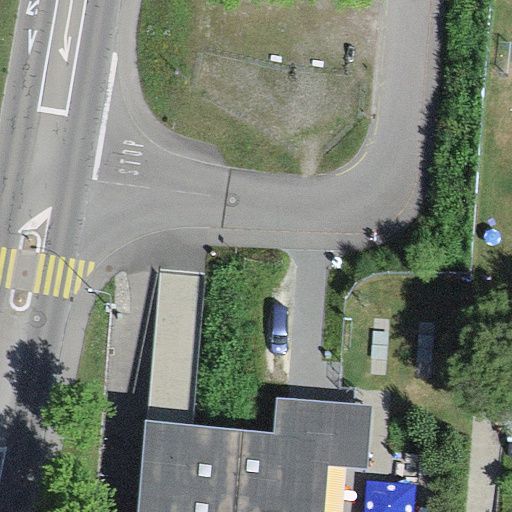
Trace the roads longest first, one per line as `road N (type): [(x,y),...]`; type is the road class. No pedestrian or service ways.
road 1 (residential): [(41,170),(279,209),(348,204),(396,147),(413,0)]
road 2 (primary): [(0,402),(41,170)]
road 3 (primary): [(41,170),(70,0)]
